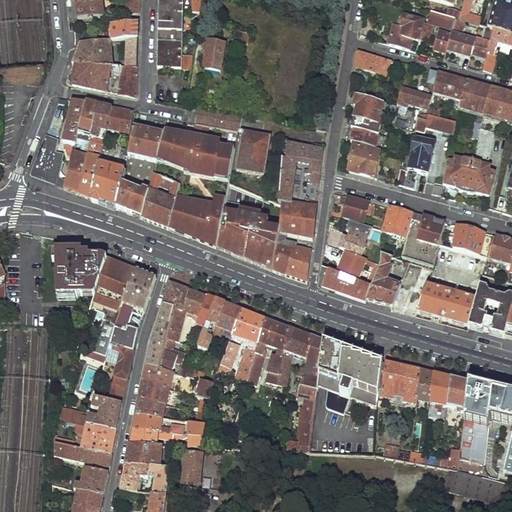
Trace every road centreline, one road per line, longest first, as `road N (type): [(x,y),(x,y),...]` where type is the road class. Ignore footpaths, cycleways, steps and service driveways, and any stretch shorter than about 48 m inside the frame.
road 1 (residential): [(109,511),(143,347),(173,255)]
road 2 (primary): [(308,304),(511,366)]
road 3 (residential): [(327,179),(511,228)]
road 4 (primary): [(10,208),(70,219),(173,255)]
road 5 (residential): [(351,44),(511,88)]
road 6 (primary): [(173,255),(308,304)]
road 7 (residential): [(351,44),(327,179)]
road 8 (residential): [(327,179),(308,304)]
road 9 (residential): [(10,208),(50,90)]
